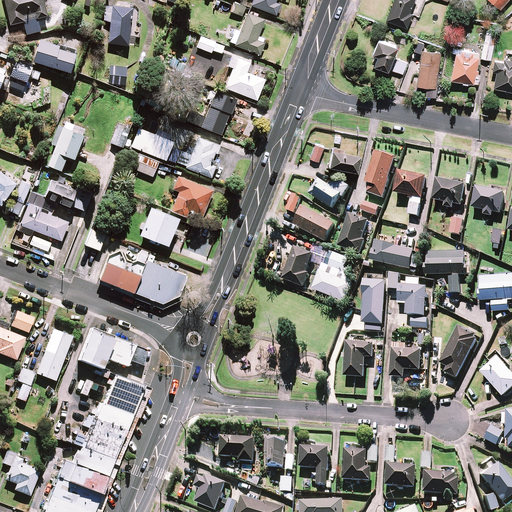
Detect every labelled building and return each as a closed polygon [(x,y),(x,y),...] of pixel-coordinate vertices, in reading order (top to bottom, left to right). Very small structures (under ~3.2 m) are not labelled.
[(4,0),(10,24),(23,21),(26,35),(40,31),(37,18),(46,16),(42,0),(4,0)] [(252,0),(250,6),(275,15),(279,5),(274,3),(274,0),(252,0)] [(413,0),(393,0),(386,19),(406,27),(412,13),(409,12),(413,0)] [(507,0),(488,0),(500,9),(507,0)] [(245,7),(234,3),(230,12),(241,16),(245,7)] [(132,8),(104,5),(102,22),(110,23),(107,43),(128,46),(132,8)] [(263,20),(246,13),(239,31),(234,29),(231,36),(229,43),(259,54),(265,39),(257,36),(263,20)] [(182,17),(179,28),(187,30),(190,19),(182,17)] [(209,27),(200,24),(198,31),(207,34),(209,27)] [(495,32),(485,31),(481,58),(490,59),(495,32)] [(224,45),(200,36),(196,47),(211,53),(212,50),(221,53),(224,45)] [(376,54),(373,64),(402,75),(407,63),(392,57),(396,45),(377,38),(371,52),(376,54)] [(33,62),(37,63),(36,67),(44,69),(45,65),(68,72),(75,50),(39,39),(33,62)] [(439,50),(419,49),(417,85),(426,86),(426,96),(435,97),(439,50)] [(478,74),(479,69),(476,69),(478,53),(454,49),(450,80),(478,84),(479,74),(478,74)] [(249,63),(230,56),(226,66),(231,67),(223,87),(256,100),(264,80),(245,72),(249,63)] [(511,58),(504,56),(503,61),(494,59),(492,69),(496,70),(493,87),(511,91),(511,58)] [(32,68),(15,62),(10,76),(26,82),(32,68)] [(126,67),(108,66),(107,84),(125,85),(126,67)] [(235,100),(215,91),(200,126),(220,135),(235,100)] [(134,107),(128,105),(124,114),(129,117),(134,107)] [(84,129),(65,121),(63,127),(57,125),(51,144),(54,145),(47,165),(60,170),(66,156),(73,159),(84,129)] [(129,129),(118,124),(110,142),(122,147),(129,129)] [(164,160),(174,136),(171,135),(173,129),(159,124),(155,135),(137,128),(130,146),(164,160)] [(219,145),(197,137),(190,155),(179,151),(175,162),(185,165),(184,167),(211,177),(217,162),(213,161),(219,145)] [(324,146),(316,143),(310,158),(318,161),(324,146)] [(358,156),(329,151),(326,168),(354,173),(358,156)] [(158,161),(138,153),(132,169),(152,176),(158,161)] [(395,159),(376,153),(366,183),(371,185),(368,193),(383,198),(395,159)] [(0,205),(16,183),(0,171),(0,205)] [(427,178),(401,172),(396,194),(411,198),(407,214),(418,217),(427,178)] [(50,180),(44,196),(46,197),(42,208),(53,212),(57,201),(84,211),(90,195),(62,185),(65,176),(57,173),(54,182),(50,180)] [(212,191),(177,176),(172,189),(178,191),(170,211),(185,217),(188,211),(202,216),(212,191)] [(349,187),(336,178),(330,187),(319,180),(310,195),(332,209),(340,196),(342,198),(349,187)] [(21,180),(8,211),(17,215),(30,184),(21,180)] [(466,185),(437,180),(433,201),(446,203),(445,208),(453,209),(454,205),(462,206),(466,185)] [(505,193),(477,188),(473,209),(485,211),(484,216),(492,217),(493,213),(501,214),(505,193)] [(44,196),(32,192),(19,225),(60,240),(67,222),(39,211),(44,196)] [(301,200),(293,196),(287,210),(295,214),(301,200)] [(379,207),(365,202),(362,211),(376,216),(379,207)] [(176,217),(149,206),(138,234),(166,245),(176,217)] [(335,224),(303,207),(293,225),(326,242),(335,224)] [(369,221),(350,215),(339,247),(360,255),(365,240),(362,239),(369,221)] [(463,221),(453,219),(451,235),(461,236),(463,221)] [(105,234),(91,228),(84,244),(99,250),(105,234)] [(492,244),(495,245),(494,250),(499,251),(500,245),(502,245),(503,232),(494,231),(492,244)] [(29,244),(36,247),(47,251),(49,246),(51,242),(33,234),(29,244)] [(377,241),(376,243),(372,262),(410,269),(414,251),(395,247),(396,245),(377,241)] [(314,253),(296,247),(284,280),(304,288),(309,274),(307,273),(314,253)] [(182,265),(149,253),(137,287),(170,299),(182,265)] [(349,259),(334,253),(329,268),(343,273),(349,259)] [(466,275),(466,253),(427,253),(428,275),(450,275),(451,294),(460,294),(460,275),(466,275)] [(100,274),(137,287),(144,267),(107,254),(100,274)] [(511,275),(480,277),(481,301),(492,300),(493,312),(509,311),(508,300),(511,299),(511,275)] [(427,287),(400,286),(399,303),(407,304),(407,315),(413,315),(412,328),(427,329),(428,318),(425,318),(427,287)] [(32,318),(16,312),(10,326),(27,333),(32,318)] [(23,338),(7,331),(9,325),(0,321),(0,354),(15,360),(23,338)] [(113,335),(91,326),(79,356),(101,365),(113,335)] [(478,338),(458,328),(441,364),(448,367),(445,373),(457,379),(478,338)] [(70,337),(51,330),(35,374),(54,381),(70,337)] [(432,331),(424,331),(424,335),(419,335),(418,346),(425,346),(426,338),(432,338),(432,331)] [(351,335),(351,343),(347,342),(345,376),(364,378),(366,357),(373,358),(374,344),(358,343),(358,336),(351,335)] [(442,339),(434,338),(432,353),(440,354),(442,339)] [(421,371),(422,350),(403,349),(404,344),(393,343),(391,378),(405,379),(406,370),(421,371)] [(511,388),(511,372),(496,354),(491,359),(493,362),(482,372),(503,397),(511,388)] [(105,395),(133,406),(144,378),(116,367),(105,395)] [(35,374),(21,369),(16,381),(22,383),(16,399),(24,402),(35,374)] [(97,415),(125,426),(133,406),(105,395),(102,394),(94,414),(97,415)] [(507,414),(503,414),(503,425),(507,425),(507,447),(511,447),(511,410),(507,411),(507,414)] [(87,441),(114,452),(125,426),(97,415),(87,441)] [(504,432),(491,425),(484,439),(497,445),(504,432)] [(29,438),(23,434),(19,442),(25,445),(29,438)] [(255,441),(220,439),(218,458),(239,459),(238,462),(253,463),(255,441)] [(76,458),(107,470),(114,452),(87,441),(83,440),(76,458)] [(285,441),(266,440),(265,467),(284,468),(285,441)] [(300,441),(300,449),(299,469),(317,470),(316,486),(327,486),(328,450),(308,449),(308,441),(300,441)] [(366,448),(349,448),(348,452),(343,452),(342,482),(370,483),(370,470),(365,470),(366,448)] [(377,448),(368,448),(368,463),(377,463),(377,448)] [(394,463),(395,448),(386,448),(385,463),(394,463)] [(26,460),(6,452),(1,463),(9,466),(4,480),(15,484),(13,490),(28,496),(38,471),(24,465),(26,460)] [(431,455),(422,454),(421,469),(430,470),(431,455)] [(66,478),(99,491),(107,470),(76,458),(74,457),(66,478)] [(511,491),(511,485),(494,461),(478,473),(499,501),(511,491)] [(385,487),(397,488),(397,490),(402,491),(403,489),(414,489),(415,468),(387,466),(385,487)] [(455,479),(455,476),(424,474),(423,494),(457,497),(458,480),(455,479)] [(66,478),(58,475),(46,506),(59,511),(90,511),(99,491),(66,478)] [(206,478),(204,481),(198,479),(194,488),(201,490),(195,504),(215,511),(225,485),(206,478)] [(292,480),(281,479),(281,493),(291,493),(292,480)] [(496,507),(491,493),(483,496),(488,510),(496,507)] [(283,511),(284,510),(241,498),(237,511),(283,511)] [(234,511),(237,503),(229,500),(224,511),(234,511)] [(342,511),(343,502),(300,502),(300,511),(342,511)]
